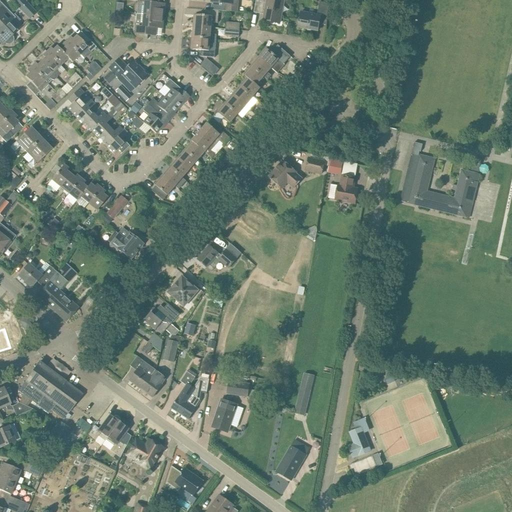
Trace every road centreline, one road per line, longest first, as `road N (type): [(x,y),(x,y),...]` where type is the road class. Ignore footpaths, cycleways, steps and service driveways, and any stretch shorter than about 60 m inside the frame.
road 1 (unclassified): [(59,341),(108,318),(173,252),(359,30)]
road 2 (residential): [(320,511),(388,151)]
road 3 (residential): [(209,96),(142,174),(118,181),(3,72)]
road 4 (unclassified): [(284,511),(59,341)]
road 5 (residential): [(209,96),(262,36),(324,45)]
